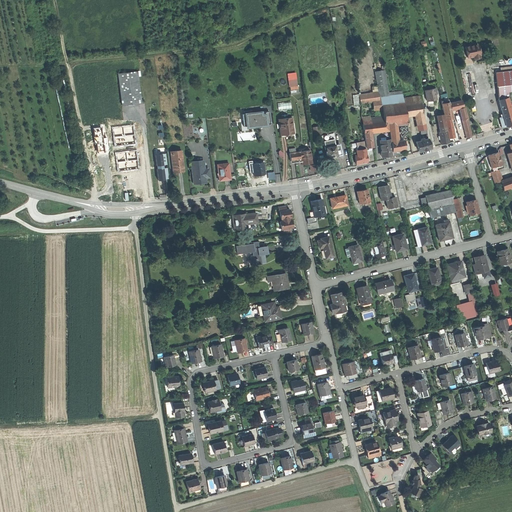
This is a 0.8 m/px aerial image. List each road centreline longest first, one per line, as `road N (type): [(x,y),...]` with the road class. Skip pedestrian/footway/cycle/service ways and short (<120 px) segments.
road 1 (track): [(68,64),(231,45),(341,0)]
road 2 (residential): [(273,355),(193,376),(202,463),(288,445),(292,437)]
road 3 (residential): [(491,240),(316,286)]
road 4 (tertiary): [(467,146),(293,185)]
road 5 (track): [(0,424),(160,415)]
road 6 (tertiary): [(293,185),(152,204)]
road 7 (track): [(95,202),(68,64)]
